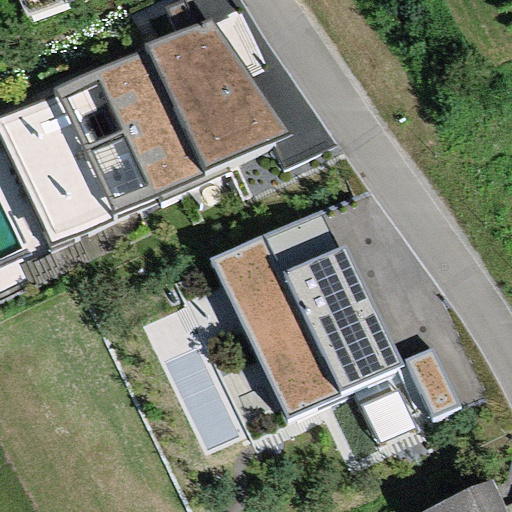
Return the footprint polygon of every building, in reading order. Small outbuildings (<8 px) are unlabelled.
[(110,0),(18,0),(36,36),(110,0)] [(270,64),(242,18),(221,30),(249,77),(270,64)] [(0,278),(294,139),(204,23),(0,118),(0,278)] [(396,378),(319,218),(214,268),(291,427),(396,378)] [(495,511),(482,489),(442,511),(495,511)]
